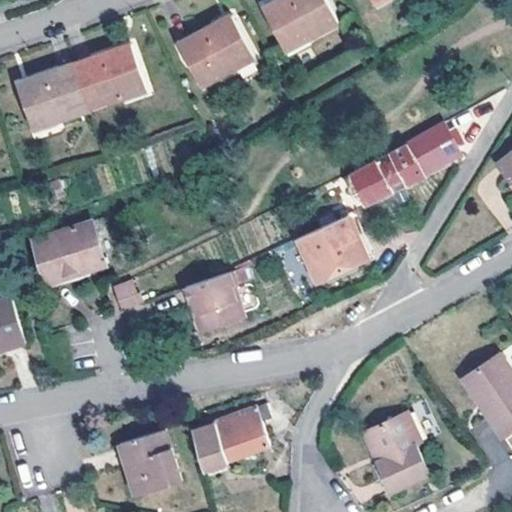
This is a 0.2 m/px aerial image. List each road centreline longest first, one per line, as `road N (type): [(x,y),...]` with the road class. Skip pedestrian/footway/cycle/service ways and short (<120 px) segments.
road 1 (residential): [(0,412),(338,350)]
road 2 (residential): [(511,93),(403,268),(394,321)]
road 3 (residential): [(338,350),(310,425),(322,511)]
road 4 (residential): [(394,321),(511,251)]
